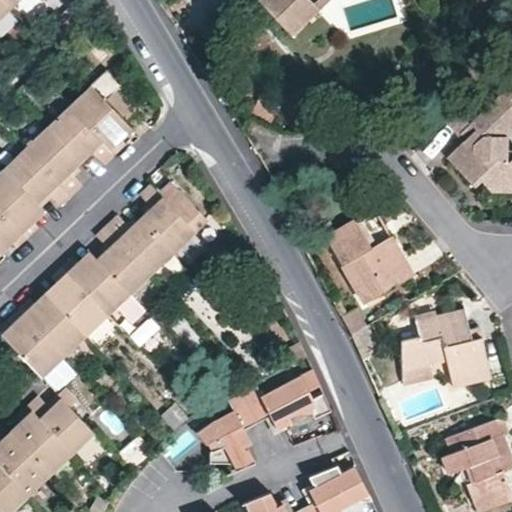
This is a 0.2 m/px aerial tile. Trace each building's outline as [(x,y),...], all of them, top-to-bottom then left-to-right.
[(0,0),(0,18),(11,9),(2,0),(0,0)] [(2,0),(11,9),(19,0),(2,0)] [(259,0),(290,32),(319,5),(313,0),(259,0)] [(115,154),(125,143),(121,138),(127,132),(133,127),(125,119),(136,108),(115,87),(105,98),(91,83),(68,104),(115,154)] [(502,140),(511,131),(511,99),(502,88),(489,101),(476,88),(445,118),(464,139),(456,146),(446,156),(475,186),(481,180),(492,191),(511,190),(511,162),(507,157),(502,153),(502,140)] [(260,95),(253,109),(271,118),(278,104),(260,95)] [(68,104),(47,125),(81,161),(88,155),(93,151),(104,164),(115,154),(68,104)] [(47,125),(25,146),(71,194),(82,184),(70,171),(75,167),(81,161),(47,125)] [(25,146),(3,166),(37,202),(43,197),(49,192),(61,204),(71,194),(25,146)] [(3,166),(0,169),(0,205),(29,235),(38,225),(34,220),(40,216),(46,210),(37,202),(3,166)] [(144,187),(192,235),(209,219),(174,182),(168,188),(162,194),(150,182),(144,187)] [(174,252),(192,235),(144,187),(138,193),(150,206),(145,210),(140,215),(174,252)] [(0,205),(0,251),(0,252),(6,246),(12,241),(16,247),(29,235),(0,205)] [(116,212),(105,223),(152,272),(174,252),(140,215),(134,221),(129,226),(116,212)] [(355,216),(325,234),(364,301),(413,272),(393,239),(390,233),(371,244),(355,216)] [(101,252),(95,258),(130,293),(152,272),(105,223),(94,234),(107,247),(101,252)] [(72,254),(61,264),(108,314),(130,293),(95,258),(88,249),(83,254),(77,260),(72,254)] [(51,285),(45,291),(86,335),(108,314),(61,264),(50,274),(56,280),(51,285)] [(28,295),(17,306),(64,355),(86,335),(45,291),(38,297),(33,301),(28,295)] [(399,338),(401,367),(428,361),(445,358),(452,384),(490,375),(481,334),(471,337),(466,319),(463,305),(414,316),(418,334),(399,338)] [(0,332),(0,333),(41,376),(64,355),(17,306),(5,317),(11,322),(5,327),(0,332)] [(140,346),(160,328),(149,316),(129,334),(140,346)] [(365,323),(352,331),(363,358),(377,350),(365,323)] [(428,361),(401,367),(401,377),(430,371),(428,361)] [(253,382),(239,389),(257,427),(267,423),(272,420),(279,434),(286,430),(292,427),(289,421),(298,418),(307,417),(313,416),(316,421),(332,414),(323,395),(312,401),(309,393),(320,388),(311,371),(260,396),(253,382)] [(227,394),(225,395),(232,409),(209,421),(194,431),(203,444),(205,443),(210,451),(208,453),(208,464),(231,464),(234,472),(252,465),(246,453),(244,454),(243,451),(250,447),(244,434),(249,431),(257,427),(239,389),(227,394)] [(37,393),(26,403),(73,452),(94,432),(60,396),(54,402),(50,406),(37,393)] [(160,414),(174,429),(188,418),(175,402),(160,414)] [(16,423),(10,428),(52,472),(73,452),(26,403),(16,413),(21,418),(16,423)] [(460,467),(473,502),(509,487),(503,469),(511,466),(511,463),(505,444),(501,433),(506,431),(500,414),(445,435),(451,451),(442,454),(448,471),(460,467)] [(272,420),(267,423),(275,439),(287,433),(286,430),(279,434),(272,420)] [(0,464),(29,494),(52,472),(10,428),(4,433),(0,437),(0,464)] [(257,447),(249,431),(244,434),(250,447),(243,451),(244,454),(246,453),(257,447)] [(332,462),(335,469),(338,468),(340,475),(357,469),(359,468),(352,454),(332,462)] [(0,464),(0,509),(2,511),(10,511),(29,494),(0,464)] [(335,469),(309,479),(312,487),(313,486),(315,488),(308,491),(312,504),(307,506),(297,510),(298,511),(345,511),(354,505),(356,507),(376,503),(373,496),(372,497),(357,469),(340,475),(338,468),(335,469)] [(312,487),(301,490),(307,506),(312,504),(308,491),(315,488),(313,486),(312,487)] [(511,494),(509,487),(473,502),(477,511),(511,498),(511,494)] [(270,493),(241,504),(244,511),(298,511),(297,510),(291,511),(283,511),(280,502),(273,505),(271,502),(273,501),(270,493)] [(289,511),(284,497),(273,501),(271,502),(273,505),(280,502),(283,511),(289,511)]
